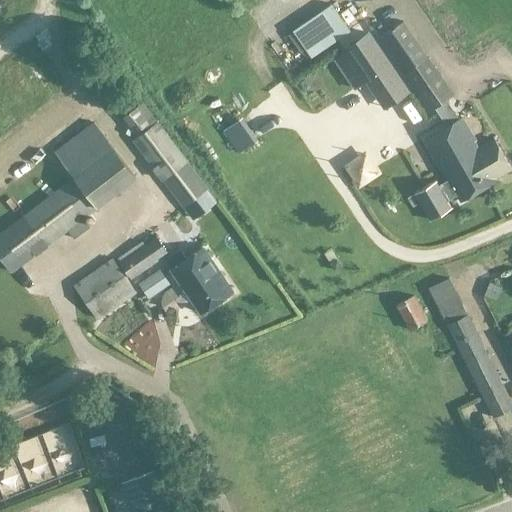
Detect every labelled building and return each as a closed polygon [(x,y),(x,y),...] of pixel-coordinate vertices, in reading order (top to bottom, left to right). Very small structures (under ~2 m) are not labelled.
[(409,0),(438,40),(451,30),(449,26),(462,17),(449,0),(409,0)] [(307,49),(347,23),(333,3),(294,29),(307,49)] [(452,96),(427,58),(404,22),(380,37),(429,111),(452,96)] [(345,49),(347,52),(336,59),(355,88),(366,81),(384,107),(408,92),(390,65),(368,33),(345,49)] [(38,37),(18,50),(36,79),(56,67),(38,37)] [(136,137),(132,141),(183,207),(206,189),(141,103),(122,118),(136,137)] [(343,162),(382,140),(363,108),(325,130),(343,162)] [(480,138),(466,114),(423,140),(448,180),(438,186),(435,181),(414,192),(430,220),(451,208),(447,200),(456,195),(460,202),(496,181),(494,178),(511,168),(494,139),(479,148),(475,141),(480,138)] [(54,149),(73,175),(97,207),(136,178),(93,120),(54,149)] [(365,154),(348,166),(360,184),(360,183),(359,181),(375,170),(376,172),(377,172),(365,154)] [(273,162),(258,176),(252,169),(228,191),(242,206),(266,184),(274,192),(289,179),(273,162)] [(0,256),(11,272),(68,229),(74,238),(90,226),(83,217),(97,207),(73,175),(0,230),(0,256)] [(332,227),(280,255),(293,280),(358,245),(342,215),(340,216),(334,205),(323,211),(332,227)] [(152,224),(111,245),(117,255),(157,234),(152,224)] [(132,278),(168,253),(156,235),(119,261),(132,278)] [(200,313),(232,291),(202,248),(187,259),(180,248),(165,258),(172,269),(170,270),(200,313)] [(74,284),(98,319),(136,292),(112,257),(74,284)] [(483,269),(479,283),(489,286),(493,272),(483,269)] [(149,297),(169,283),(160,270),(140,283),(149,297)] [(511,405),(448,278),(429,288),(493,417),(511,407),(511,405)] [(0,299),(0,323),(11,333),(37,304),(15,283),(0,299)] [(426,319),(414,295),(395,305),(408,329),(426,319)] [(448,388),(449,399),(465,397),(464,386),(448,388)] [(63,415),(0,435),(0,480),(76,457),(63,415)] [(151,464),(173,453),(155,420),(133,431),(151,464)] [(170,511),(154,470),(122,483),(133,511),(170,511)]
